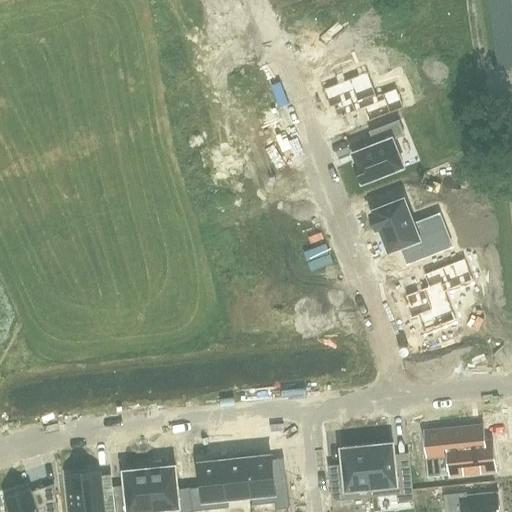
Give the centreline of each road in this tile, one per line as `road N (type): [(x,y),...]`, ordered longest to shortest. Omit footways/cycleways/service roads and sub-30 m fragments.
road 1 (residential): [(399,399),(253,0)]
road 2 (residential): [(0,199),(16,210),(94,210),(172,421)]
road 3 (residential): [(0,450),(66,432),(172,421)]
road 4 (residential): [(172,421),(307,408)]
